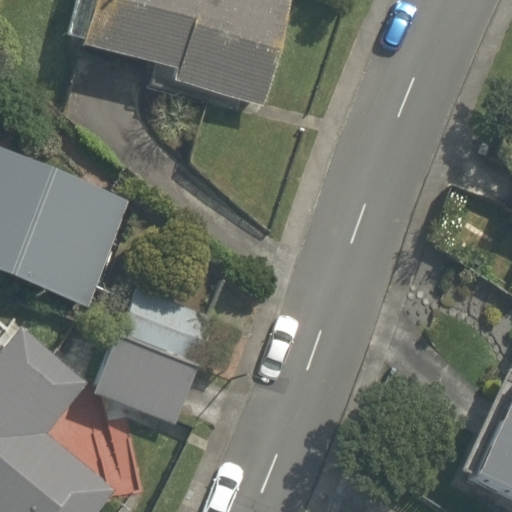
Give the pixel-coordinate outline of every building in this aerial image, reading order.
[(131,101),(253,130),(282,9),(245,0),(59,0),(46,55),(137,76),(131,101)] [(125,209),(0,164),(0,293),(85,323),(125,209)] [(511,214),(503,235),(511,238),(511,214)] [(206,322),(117,297),(87,405),(175,430),(206,322)] [(78,402),(1,342),(0,343),(0,511),(106,511),(125,489),(54,434),(78,402)] [(511,511),(511,384),(502,379),(449,487),(501,511),(511,511)]
